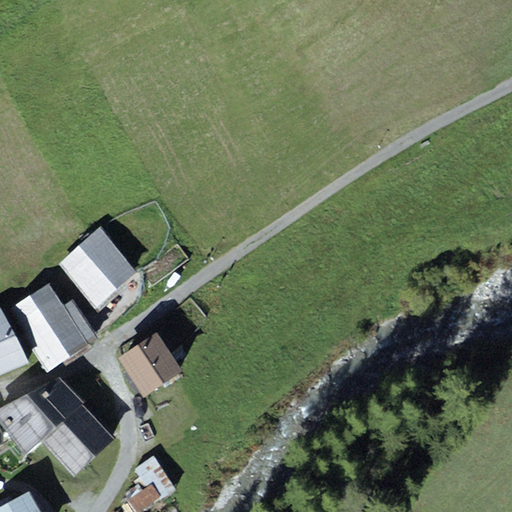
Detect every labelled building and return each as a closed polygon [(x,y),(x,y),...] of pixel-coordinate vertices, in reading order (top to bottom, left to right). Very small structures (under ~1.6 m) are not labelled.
[(93,227),(54,261),(91,303),(130,269),(93,227)] [(81,339),(45,283),(8,307),(44,362),(81,339)] [(0,306),(0,305),(0,370),(24,359),(0,306)] [(120,357),(143,394),(181,371),(158,333),(120,357)] [(62,374),(0,417),(0,425),(22,457),(46,441),(72,478),(113,436),(62,374)] [(39,511),(28,493),(0,509),(0,511),(39,511)]
